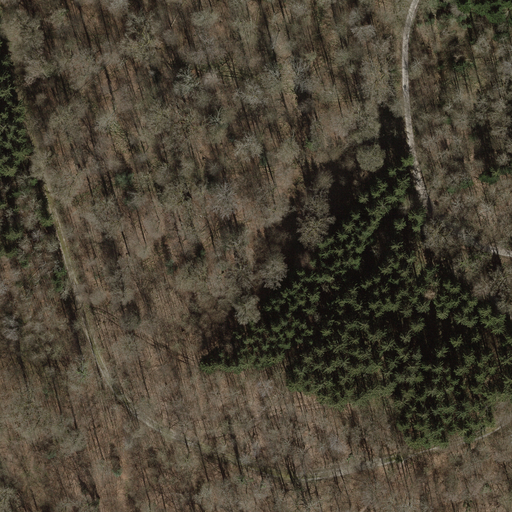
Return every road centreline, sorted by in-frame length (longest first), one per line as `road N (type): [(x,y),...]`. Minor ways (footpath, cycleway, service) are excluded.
road 1 (track): [(511,416),(463,441),(304,477),(231,460),(155,427),(109,379),(92,339),(0,35)]
road 2 (track): [(511,254),(451,229),(425,199),(410,138),(405,60),(416,0)]
road 3 (track): [(425,199),(427,238),(511,312)]
